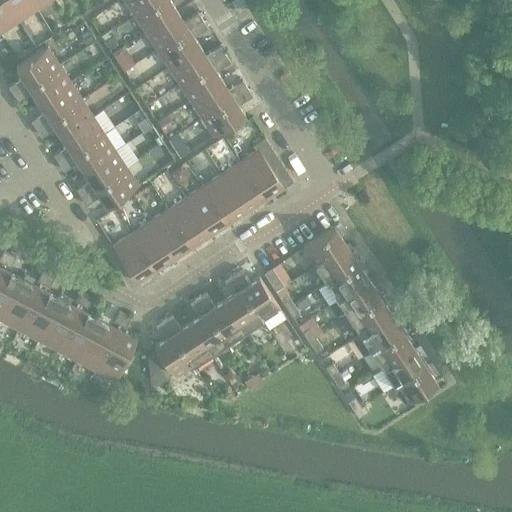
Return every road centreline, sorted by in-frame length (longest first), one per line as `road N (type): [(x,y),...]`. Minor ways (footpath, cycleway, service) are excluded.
road 1 (residential): [(333,191),(211,0)]
road 2 (unknown): [(333,191),(434,378)]
